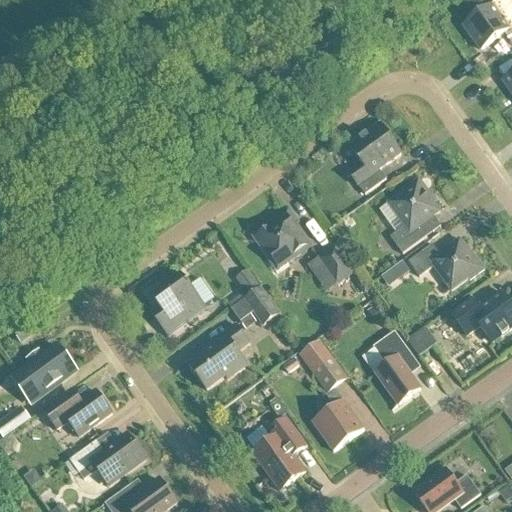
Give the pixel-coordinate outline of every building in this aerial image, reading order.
[(511,29),(511,30),(494,7),(464,28),(482,52),(505,35),(511,44),(511,29)] [(367,198),(389,183),(382,173),(403,157),(382,127),(351,149),(364,166),(351,175),(367,198)] [(404,258),(429,240),(421,230),(442,215),(429,197),(431,196),(421,182),(406,193),(407,194),(379,214),(396,237),(392,240),(404,258)] [(278,277),(290,268),(288,265),(311,249),(297,228),(299,226),(289,212),(275,222),(277,224),(256,239),(272,262),(269,264),(278,277)] [(474,260),(461,243),(441,257),(434,248),(410,265),(421,281),(436,270),(453,295),(470,282),(471,284),(486,273),(476,259),(474,260)] [(356,276),(336,249),(319,261),(339,289),(356,276)] [(249,299),(261,290),(248,273),(236,282),(249,299)] [(208,311),(183,276),(161,291),(159,288),(149,295),(163,313),(154,319),(169,339),(208,311)] [(264,331),(281,317),(261,291),(244,304),(236,310),(231,313),(247,334),(257,326),(252,318),(253,317),(264,331)] [(511,332),(511,308),(502,294),(480,310),(473,301),(452,317),(468,339),(481,330),(493,346),(511,332)] [(228,383),(248,368),(239,355),(250,347),(237,328),(205,351),(207,354),(189,367),(208,394),(226,380),(228,383)] [(420,360),(437,347),(426,331),(408,344),(420,360)] [(400,409),(422,393),(407,372),(417,365),(396,336),(375,351),(388,369),(377,377),(400,409)] [(335,456),(365,434),(335,392),(349,383),(320,343),(299,359),(335,410),(314,426),(335,456)] [(77,373),(58,348),(44,358),(40,353),(27,363),(31,368),(14,381),(33,406),(77,373)] [(97,394),(82,404),(73,393),(44,413),(58,433),(69,425),(80,441),(113,417),(97,394)] [(0,436),(4,442),(31,423),(22,410),(0,425),(0,436)] [(307,476),(297,462),(297,456),(307,448),(287,421),(269,434),(274,441),(253,457),(255,460),(253,462),(259,471),(262,469),(281,495),(307,476)] [(128,438),(101,458),(94,447),(71,464),(85,484),(99,474),(109,489),(146,463),(128,438)] [(31,491),(41,484),(33,473),(23,480),(31,491)] [(457,487),(447,475),(416,497),(426,511),(440,511),(454,503),(461,511),(463,511),(482,499),(468,479),(457,487)] [(169,511),(177,506),(161,483),(140,497),(132,487),(106,506),(109,511),(169,511)] [(511,493),(509,490),(500,496),(507,506),(511,502),(511,493)]
